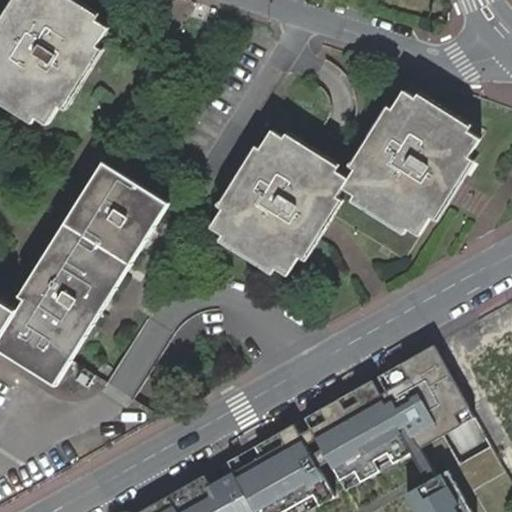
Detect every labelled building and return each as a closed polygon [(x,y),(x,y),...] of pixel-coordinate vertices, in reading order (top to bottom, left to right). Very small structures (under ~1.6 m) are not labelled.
[(111,25),(70,0),(19,0),(0,30),(0,90),(50,121),(111,25)] [(352,174),(346,184),(426,234),(486,136),(407,86),(352,174)] [(323,222),(346,184),(352,174),(322,155),(273,124),(213,223),(291,271),(323,222)] [(167,205),(98,163),(47,245),(6,313),(0,322),(0,352),(56,386),(167,205)] [(511,306),(471,325),(479,344),(467,349),(511,447),(511,306)] [(300,429),(233,465),(258,511),(319,511),(340,501),(324,471),(335,465),(352,495),(418,460),(433,488),(411,499),(418,511),(473,511),(454,476),(442,483),(427,454),(480,425),(440,351),(383,382),(391,397),(386,400),(378,386),(312,422),(328,452),(317,459),(300,429)] [(206,479),(145,511),(255,511),(236,477),(212,490),(206,479)]
